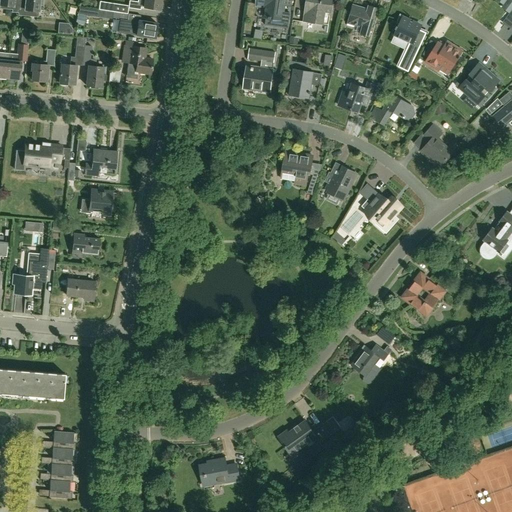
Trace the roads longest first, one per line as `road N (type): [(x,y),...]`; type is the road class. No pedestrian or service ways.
road 1 (residential): [(120,433),(228,429),(284,400),(440,213)]
road 2 (residential): [(440,213),(372,151),(313,129),(230,115),(222,98),(236,0)]
road 3 (tertiary): [(123,337),(167,116)]
road 4 (residential): [(167,116),(0,99)]
road 5 (residential): [(123,337),(0,323)]
